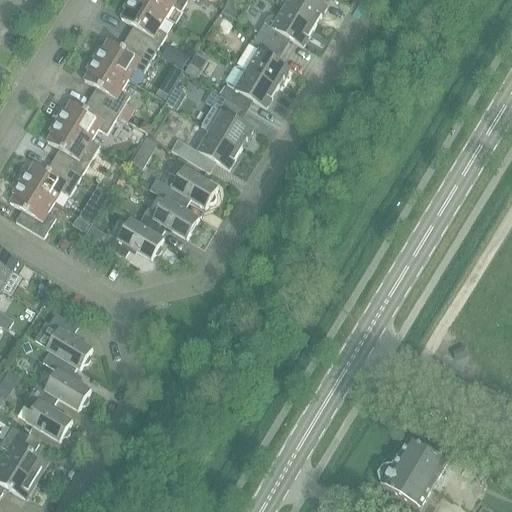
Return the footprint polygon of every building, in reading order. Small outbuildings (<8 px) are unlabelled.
[(133,44),(156,57),(167,38),(160,34),(167,22),(130,0),(129,0),(123,11),(126,13),(121,22),(139,33),(133,44)] [(130,0),(167,22),(174,10),(181,15),(190,0),(130,0)] [(290,0),(284,11),(315,30),(327,10),(310,0),(290,0)] [(303,50),(315,30),(284,11),(277,22),(274,20),(268,20),(258,38),(280,51),(286,40),(303,50)] [(273,62),(280,51),(258,38),(251,49),(248,47),(236,67),(239,69),(278,92),(290,72),(273,62)] [(144,76),(156,57),(133,44),(127,54),(108,43),(103,52),(99,50),(93,61),(130,84),(137,72),(144,76)] [(123,95),(130,84),(93,61),(86,72),(89,74),(84,83),(102,95),(96,105),(119,119),(118,119),(128,125),(135,112),(126,107),(130,100),(123,95)] [(174,68),(168,78),(178,84),(184,74),(174,68)] [(266,112),(278,92),(239,69),(234,70),(225,84),(228,89),(221,100),(243,113),(249,102),(266,112)] [(209,135),(241,154),(253,134),(236,123),(243,113),(221,100),(212,94),(205,106),(213,111),(202,130),(210,134),(209,135)] [(56,123),(93,145),(99,134),(107,138),(118,119),(119,119),(96,105),(90,115),(71,104),(66,114),(62,112),(56,123)] [(65,156),(59,166),(89,185),(93,180),(85,175),(100,150),(93,145),(56,123),(49,134),(52,136),(47,145),(65,156)] [(172,154),(188,164),(205,174),(212,164),(229,174),(241,154),(209,135),(197,155),(178,143),(172,154)] [(147,141),(142,149),(153,155),(158,147),(147,141)] [(19,184),(56,206),(63,195),(70,199),(78,186),(86,190),(89,185),(59,166),(53,177),(34,166),(29,175),(26,173),(19,184)] [(218,191),(201,181),(184,171),(178,181),(171,177),(165,187),(156,182),(150,193),(165,203),(166,202),(179,210),(185,200),(206,212),(218,191)] [(17,225),(16,226),(44,242),(56,222),(49,218),(56,206),(19,184),(12,195),(15,197),(10,207),(28,218),(22,228),(17,225)] [(200,222),(179,210),(166,202),(165,203),(158,214),(156,213),(152,214),(148,211),(139,227),(161,241),(167,231),(187,243),(200,222)] [(85,210),(79,220),(92,228),(98,217),(85,210)] [(164,243),(161,241),(139,227),(130,222),(118,242),(110,237),(103,249),(125,262),(131,252),(152,264),(164,243)] [(62,241),(58,248),(67,253),(71,246),(62,241)] [(11,275),(19,279),(25,268),(0,253),(0,291),(1,292),(11,275)] [(79,330),(57,317),(50,328),(58,333),(46,353),(50,355),(77,372),(80,374),(93,353),(73,340),(79,330)] [(71,382),(77,372),(50,355),(43,366),(57,375),(45,393),(45,394),(58,402),(79,415),(91,394),(71,382)] [(45,394),(45,393),(37,388),(24,410),(33,415),(26,425),(60,446),(73,424),(53,412),(58,402),(45,394)] [(3,464),(37,484),(48,465),(28,453),(34,444),(12,431),(1,450),(8,454),(3,464)] [(383,487),(382,489),(419,511),(420,511),(448,466),(411,443),(399,462),(398,462),(393,469),(391,467),(383,469),(378,477),(380,485),(383,487)] [(26,503),(37,484),(3,464),(0,467),(0,500),(6,491),(26,503)]
